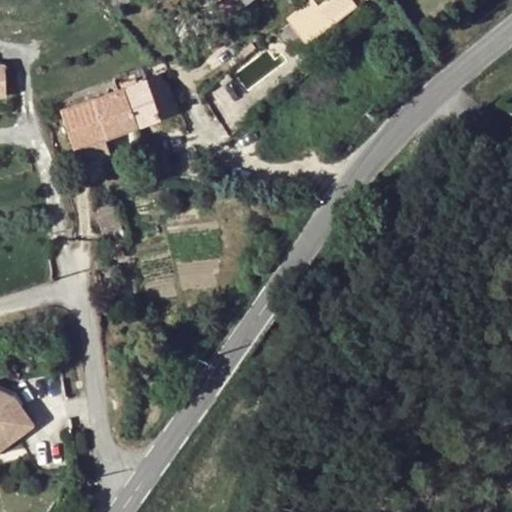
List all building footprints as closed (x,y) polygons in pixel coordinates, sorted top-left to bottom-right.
[(110,0),(117,10),(129,0),(110,0)] [(328,0),(320,7),(313,0),(311,0),(289,20),(309,45),(356,4),(353,0),(328,0)] [(223,42),(205,57),(215,68),(233,53),(223,42)] [(163,75),(124,89),(136,125),(179,111),(163,75)] [(79,146),(108,136),(136,125),(124,89),(63,112),(75,147),(79,146)] [(108,136),(79,146),(84,160),(112,151),(108,136)] [(0,450),(30,429),(10,400),(0,395),(0,450)] [(0,511),(15,511),(6,501),(0,506),(0,511)]
